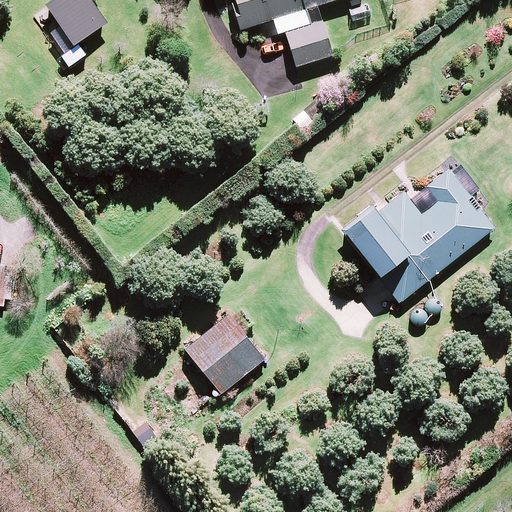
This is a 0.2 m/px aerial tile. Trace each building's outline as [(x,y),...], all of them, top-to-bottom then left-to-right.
[(332,0),(233,0),(243,29),(332,0)] [(371,24),(363,6),(349,12),(357,30),(371,24)] [(332,55),(320,21),(285,34),(297,68),(332,55)] [(492,225),(448,169),(426,187),(437,201),(421,214),(403,192),(378,212),(373,207),(342,231),(397,301),(492,225)] [(0,264),(0,305),(9,307),(15,267),(0,264)] [(86,318),(74,304),(59,317),(71,331),(86,318)] [(262,358),(227,315),(185,348),(219,392),(262,358)]
